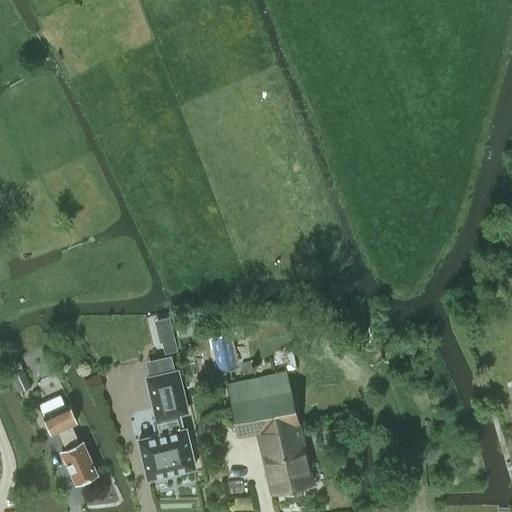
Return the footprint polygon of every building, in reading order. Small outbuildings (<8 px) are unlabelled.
[(175,339),(162,342),(164,353),(177,350),(175,339)] [(236,365),(231,342),(214,345),(218,368),(236,365)] [(31,385),(23,368),(11,374),(19,391),(31,385)] [(177,370),(146,377),(156,417),(152,418),(156,435),(138,439),(147,478),(195,466),(184,424),(182,424),(178,409),(186,407),(177,370)] [(273,491),(313,482),(298,422),(299,422),(287,371),(229,385),(238,432),(257,428),(273,491)] [(65,405),(44,415),(52,432),(60,429),(61,431),(61,432),(62,433),(65,440),(69,448),(64,450),(63,450),(77,481),(97,472),(88,454),(82,441),(79,443),(76,437),(72,429),(70,424),(78,420),(70,403),(65,405)]
